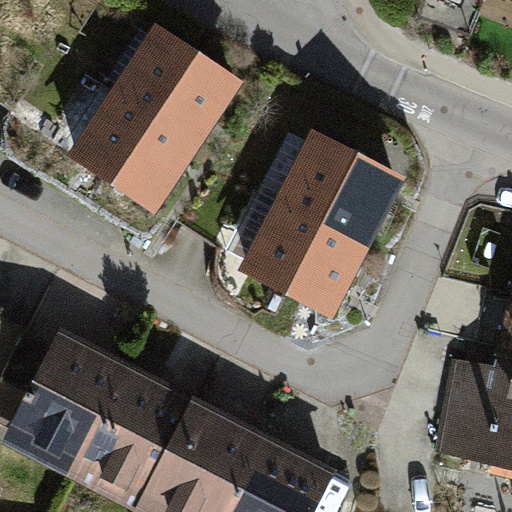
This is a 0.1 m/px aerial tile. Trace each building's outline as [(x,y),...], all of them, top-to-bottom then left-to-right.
[(233,82),(161,34),(119,96),(191,144),(233,82)] [(191,144),(119,96),(78,159),(150,207),(191,144)] [(318,139),(284,206),(361,245),(394,178),(318,139)] [(361,245),(284,206),(250,272),(326,311),(361,245)] [(0,314),(0,379),(0,380),(27,329),(0,314)] [(81,465),(129,371),(62,337),(57,345),(27,329),(0,380),(31,396),(14,431),(81,465)] [(511,351),(510,351),(502,399),(479,395),(486,369),(454,362),(449,391),(452,392),(441,451),(511,468),(511,351)] [(147,499),(195,406),(129,371),(81,465),(147,499)] [(172,511),(224,511),(262,440),(195,406),(147,499),(172,511)] [(262,440),(224,511),(309,511),(329,475),(262,440)]
